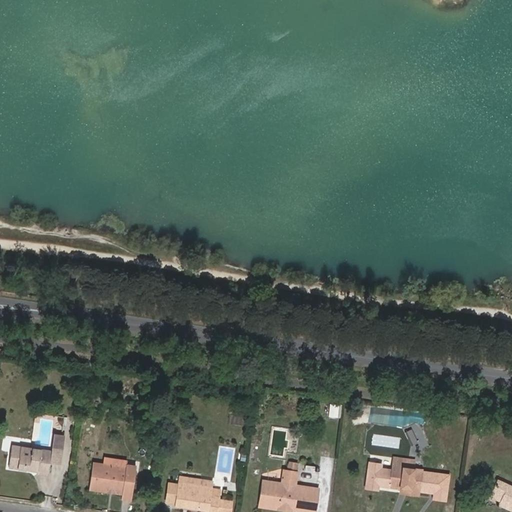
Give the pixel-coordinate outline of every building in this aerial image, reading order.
[(56,460),(66,462),(70,432),(60,431),(57,448),(25,443),(24,451),(17,449),(14,464),(30,467),(30,464),(43,466),(43,469),(43,471),(54,472),(56,460)] [(25,443),(18,442),(17,449),(24,451),(25,443)] [(412,492),(423,493),(427,468),(419,467),(409,466),(410,457),(400,456),(396,484),(406,486),(412,487),(412,492)] [(419,467),(420,459),(410,457),(409,466),(419,467)] [(305,507),(324,509),(327,487),(308,484),(308,487),(303,486),(303,484),(307,461),(299,459),(297,469),(293,470),(291,482),(290,485),(275,483),(272,503),(288,505),(288,507),(301,509),(301,503),(305,503),(305,507)] [(127,497),(137,498),(141,473),(132,472),(133,467),(99,462),(96,487),(127,492),(127,497)] [(143,466),(133,464),(133,467),(132,472),(141,473),(143,466)] [(275,483),(290,485),(291,482),(273,479),(268,505),(288,507),(288,505),(272,503),(275,483)] [(511,482),(507,480),(502,493),(511,497),(510,501),(511,501),(511,482)] [(216,511),(223,511),(224,511),(225,498),(227,488),(185,482),(181,504),(214,508),(214,511),(216,511)] [(500,497),(511,502),(511,501),(510,501),(511,497),(502,493),(500,497)] [(224,511),(231,511),(236,511),(238,499),(225,498),(224,511)] [(301,509),(319,511),(323,511),(324,509),(305,507),(305,503),(301,503),(301,509)]
